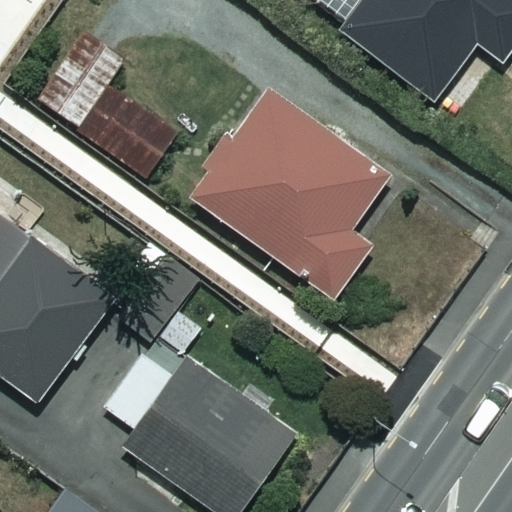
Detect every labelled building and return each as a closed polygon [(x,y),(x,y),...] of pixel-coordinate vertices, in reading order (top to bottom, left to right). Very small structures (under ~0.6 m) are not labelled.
[(0,0),(0,20),(36,45),(66,0),(0,0)] [(511,59),(511,0),(309,0),(304,7),(428,101),(468,49),(501,74),(511,59)] [(123,64),(84,35),(36,99),(76,128),(123,64)] [(172,136),(112,92),(77,141),(136,184),(172,136)] [(384,182),(263,95),(188,200),(328,301),(368,246),(349,231),(384,182)] [(103,299),(0,225),(0,381),(29,403),(103,299)] [(203,328),(178,310),(102,410),(132,431),(119,450),(210,511),(235,511),(287,438),(179,363),(203,328)]
